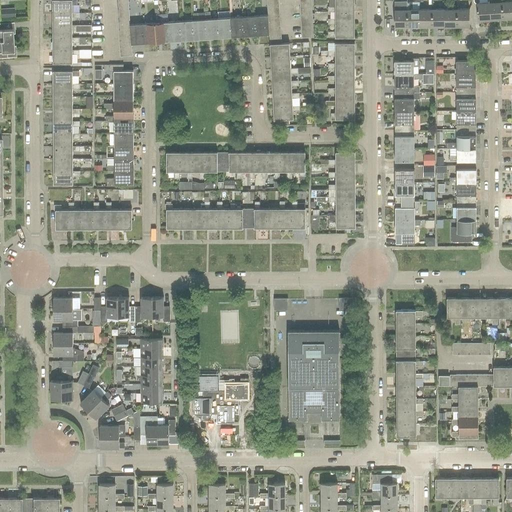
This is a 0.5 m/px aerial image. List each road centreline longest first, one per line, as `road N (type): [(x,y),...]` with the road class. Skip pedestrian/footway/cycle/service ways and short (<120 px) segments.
road 1 (residential): [(145,260),(148,79),(156,63),(262,60),(262,125),(374,126)]
road 2 (residential): [(495,277),(491,46)]
road 3 (residential): [(373,277),(178,280)]
road 4 (residential): [(35,69),(33,263)]
road 5 (residential): [(178,280),(181,460)]
road 6 (residential): [(372,457),(373,277)]
road 7 (residential): [(373,277),(374,126)]
road 8 (residential): [(495,277),(373,277)]
road 9 (residential): [(35,343),(67,459)]
